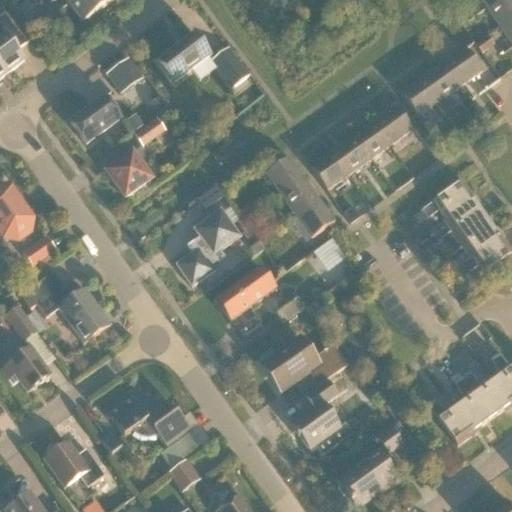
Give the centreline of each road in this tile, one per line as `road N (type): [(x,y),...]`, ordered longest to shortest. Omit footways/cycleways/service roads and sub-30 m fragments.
road 1 (residential): [(162,337),(9,125)]
road 2 (residential): [(289,511),(162,337)]
road 3 (residential): [(0,453),(162,337)]
road 4 (residential): [(9,125),(161,0)]
